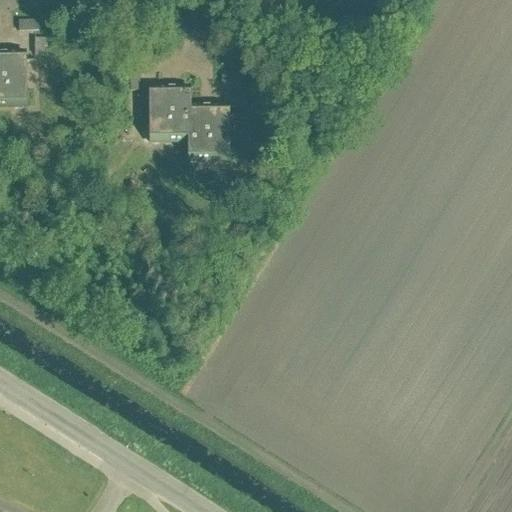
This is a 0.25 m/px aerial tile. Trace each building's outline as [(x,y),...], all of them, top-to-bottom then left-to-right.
[(17,35),(37,35),(37,25),(17,25),(17,35)] [(44,60),(45,43),(33,43),(33,60),(44,60)] [(0,54),(0,109),(25,109),(24,54),(0,54)] [(156,68),(156,58),(136,57),(136,68),(156,68)] [(242,88),(243,78),(222,77),(222,88),(242,88)] [(131,95),(140,95),(140,78),(130,78),(131,95)] [(189,108),(188,89),(149,90),(149,145),(188,145),(188,163),(227,163),(227,108),(189,108)] [(238,113),(249,113),(249,95),(238,96),(238,113)]
